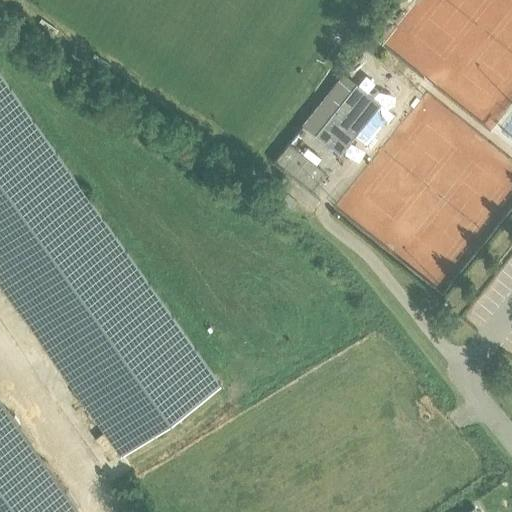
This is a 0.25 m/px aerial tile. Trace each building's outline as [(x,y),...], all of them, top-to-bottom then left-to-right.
[(0,283),(121,455),(219,386),(0,74),(0,283)] [(357,84),(356,85),(344,75),(305,125),(317,134),(316,135),(341,155),(352,141),(349,138),(353,133),(356,136),(382,104),(357,84)] [(288,195),(282,201),(291,208),(296,202),(292,199),(288,195)] [(0,511),(71,511),(76,509),(0,400),(0,511)] [(485,502),(492,511),(498,511),(511,502),(511,500),(503,489),(485,502)]
